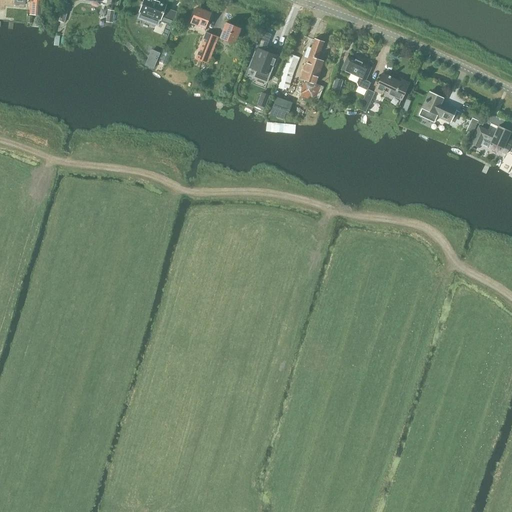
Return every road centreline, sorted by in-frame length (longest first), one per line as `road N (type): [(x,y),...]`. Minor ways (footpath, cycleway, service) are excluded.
road 1 (track): [(511,299),(463,267),(423,226),(292,196),(191,193),(133,171),(0,142)]
road 2 (unclassified): [(511,91),(297,0)]
